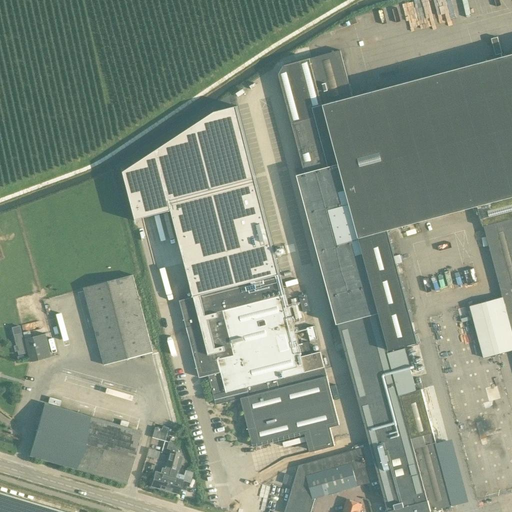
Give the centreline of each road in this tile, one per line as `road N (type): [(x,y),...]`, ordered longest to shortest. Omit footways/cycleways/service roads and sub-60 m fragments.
road 1 (unknown): [(251,482),(332,447),(349,427),(256,100)]
road 2 (unknown): [(251,482),(225,484),(144,197)]
road 3 (tertiary): [(156,511),(0,465)]
road 4 (unknown): [(511,24),(360,61)]
